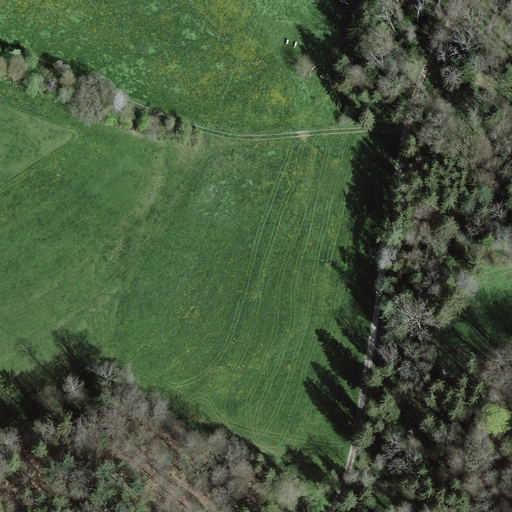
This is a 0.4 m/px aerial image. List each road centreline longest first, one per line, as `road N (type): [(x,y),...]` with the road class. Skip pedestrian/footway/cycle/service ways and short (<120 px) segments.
road 1 (track): [(405,129),(222,134),(0,47)]
road 2 (track): [(405,129),(370,339)]
road 3 (track): [(370,339),(351,456),(330,511)]
road 4 (track): [(463,0),(429,57),(405,129)]
road 5 (track): [(511,349),(429,351),(370,339)]
